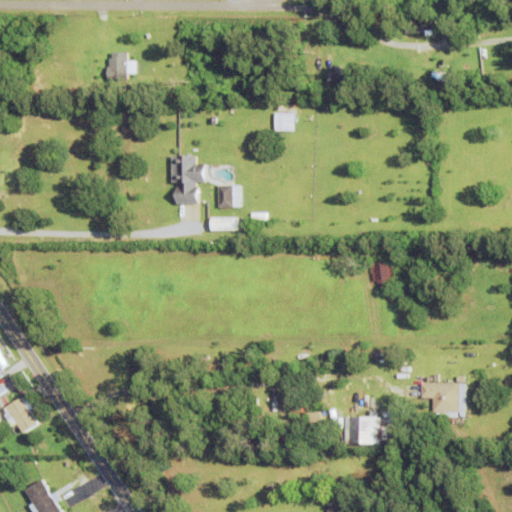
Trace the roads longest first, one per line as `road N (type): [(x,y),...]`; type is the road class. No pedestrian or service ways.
road 1 (residential): [(0,4),(242,1),(302,9),(326,0)]
road 2 (residential): [(292,88),(0,98)]
road 3 (tertiary): [(134,511),(0,310)]
